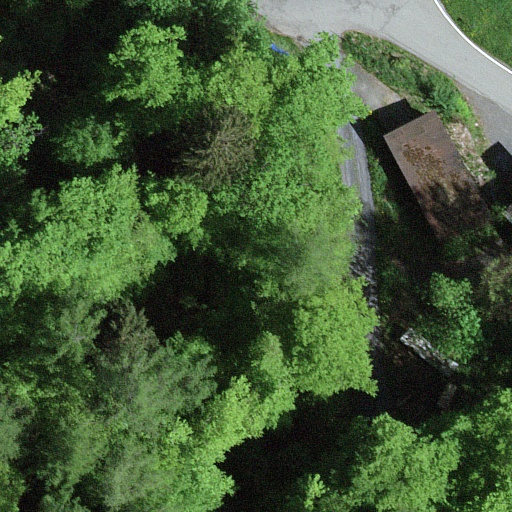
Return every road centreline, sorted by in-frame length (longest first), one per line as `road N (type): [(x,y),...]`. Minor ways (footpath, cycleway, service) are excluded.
road 1 (track): [(319,0),(352,140),(374,444),(401,511)]
road 2 (residential): [(395,0),(511,91)]
